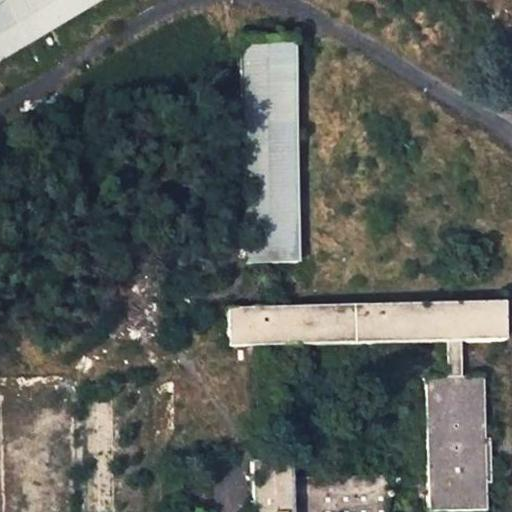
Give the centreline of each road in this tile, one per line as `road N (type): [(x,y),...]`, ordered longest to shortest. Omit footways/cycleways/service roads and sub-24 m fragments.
road 1 (residential): [(511,138),(285,4),(248,0)]
road 2 (residential): [(208,0),(177,8),(0,119)]
